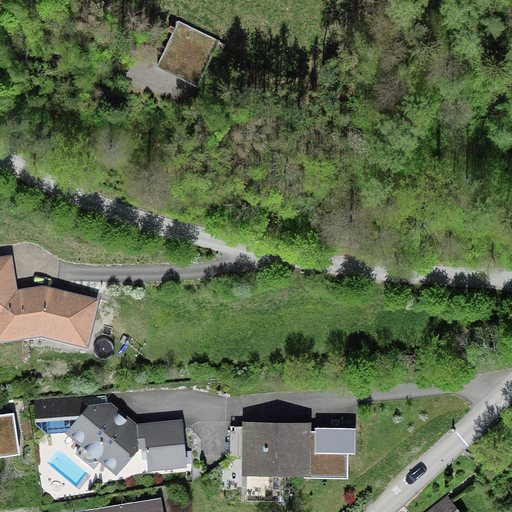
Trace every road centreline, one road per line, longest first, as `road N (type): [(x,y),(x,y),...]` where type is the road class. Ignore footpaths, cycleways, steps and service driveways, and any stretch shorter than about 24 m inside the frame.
road 1 (residential): [(511,282),(387,276),(231,249),(71,193),(0,156)]
road 2 (residential): [(383,511),(511,388)]
road 3 (unknown): [(144,218),(152,361),(161,389)]
